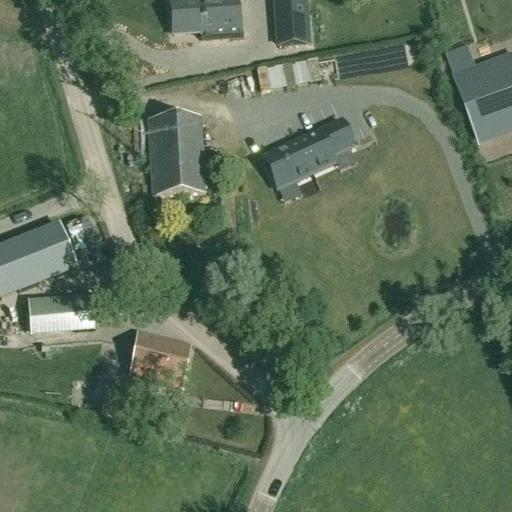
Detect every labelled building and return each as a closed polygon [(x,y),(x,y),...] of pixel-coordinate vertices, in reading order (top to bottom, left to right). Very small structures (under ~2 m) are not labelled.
[(304,0),(274,0),(275,10),(277,35),(278,49),(308,46),(304,0)] [(236,2),(184,6),(187,37),(199,36),(203,36),(204,41),(204,43),(239,40),(239,38),(237,18),(236,2)] [(197,37),(133,41),(135,70),(158,69),(159,85),(200,82),(197,37)] [(511,58),(454,80),(475,135),(511,120),(511,58)] [(152,200),(204,197),(200,121),(148,125),(152,200)] [(340,125),(262,161),(277,194),(333,168),(330,161),(352,151),(340,125)] [(511,174),(491,182),(506,226),(511,224),(511,174)] [(58,227),(20,242),(38,288),(76,273),(58,227)] [(101,301),(90,302),(91,321),(103,320),(101,301)] [(182,394),(189,349),(137,337),(129,380),(148,385),(147,390),(164,393),(165,389),(181,393),(182,394)] [(43,364),(111,364),(111,350),(43,350),(43,364)] [(115,385),(115,365),(43,365),(43,385),(115,385)] [(130,428),(135,407),(104,400),(99,422),(130,428)]
